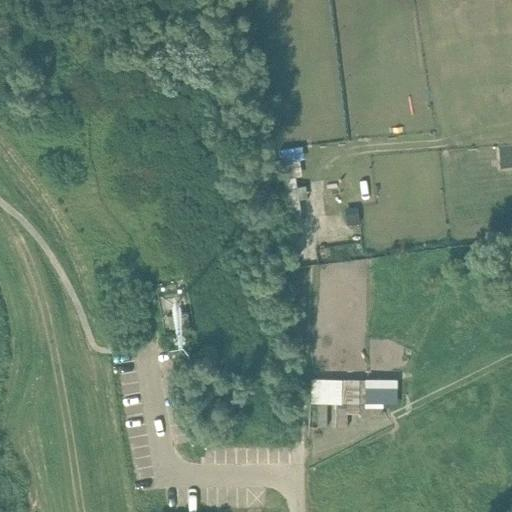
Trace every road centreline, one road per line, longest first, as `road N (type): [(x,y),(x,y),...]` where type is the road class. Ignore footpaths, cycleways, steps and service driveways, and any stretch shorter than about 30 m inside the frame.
road 1 (track): [(82,511),(39,287),(0,211)]
road 2 (unclassified): [(300,511),(300,499),(280,477),(192,477),(164,459),(143,342)]
road 3 (unknown): [(300,499),(300,283)]
